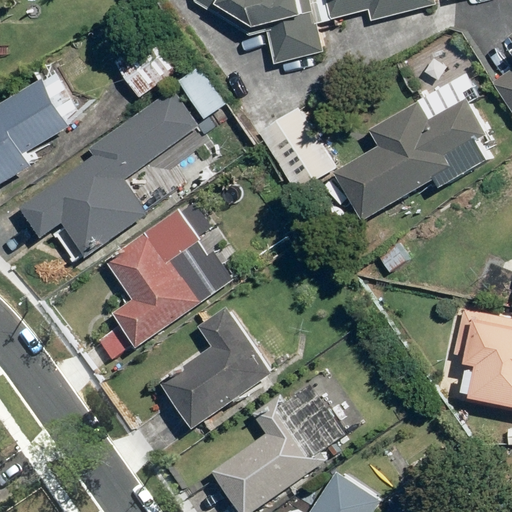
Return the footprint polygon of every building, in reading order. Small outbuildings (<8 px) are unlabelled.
[(324,51),(316,0),(199,0),(203,24),(274,13),(281,58),(324,51)] [(333,0),(338,20),(374,11),(377,21),(445,5),(443,0),(333,0)] [(147,95),(188,66),(164,33),(123,62),(147,95)] [(0,188),(43,161),(38,150),(80,123),(76,118),(91,109),(60,59),(42,70),(48,78),(0,107),(0,114),(4,120),(0,122),(0,188)] [(511,69),(499,79),(511,96),(511,69)] [(374,217),(445,178),(449,185),(499,158),(487,136),(496,131),(481,104),(490,99),(475,72),(379,124),(389,144),(347,167),(374,217)] [(207,124),(179,86),(97,147),(101,153),(30,207),(53,236),(69,224),(95,258),(157,211),(133,180),(207,124)] [(343,164),(303,106),(265,133),(305,191),(343,164)] [(222,254),(187,203),(113,263),(138,294),(122,308),(131,319),(105,340),(119,357),(142,339),(148,346),(211,295),(195,275),(222,254)] [(400,239),(382,255),(398,273),(416,257),(400,239)] [(511,411),(511,313),(456,302),(440,397),(511,411)] [(285,374),(234,304),(204,327),(220,350),(171,385),(205,432),(285,374)] [(254,511),(261,511),(360,439),(312,373),(258,413),(272,432),(222,469),(254,511)] [(381,511),(389,499),(343,466),(314,511),(381,511)]
